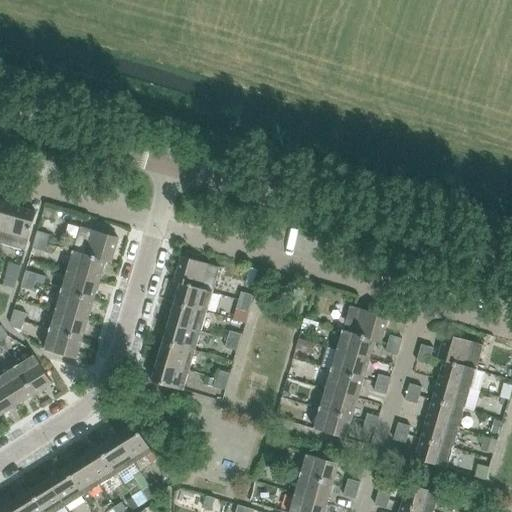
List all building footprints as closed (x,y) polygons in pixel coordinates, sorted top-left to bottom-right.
[(0,243),(1,244),(12,207),(0,203),(0,243)] [(12,207),(1,244),(25,251),(36,214),(12,207)] [(73,251),(104,261),(110,263),(118,238),(80,227),(73,251)] [(35,240),(47,243),(49,235),(37,232),(35,240)] [(47,243),(35,240),(32,248),(44,252),(47,243)] [(72,254),(67,271),(99,280),(104,261),(73,251),(72,254)] [(181,283),(212,292),(220,268),(182,257),(175,282),(181,284),(181,283)] [(23,279),(35,283),(38,275),(26,271),(23,279)] [(62,288),(61,291),(93,300),(99,280),(67,271),(62,288)] [(23,279),(21,288),(33,291),(35,283),(23,279)] [(175,303),(207,312),(212,292),(181,283),(181,284),(175,303)] [(61,293),(56,310),(87,319),(93,300),(61,291),(60,293),(61,293)] [(239,300),(251,304),(253,296),(241,292),(239,300)] [(236,309),(248,312),(251,304),(239,300),(236,309)] [(170,322),(201,332),(207,312),(175,303),(170,322)] [(342,330),(342,331),(374,340),(380,342),(387,317),(350,306),(343,330),(342,330)] [(12,319),(24,322),(26,314),(14,310),(12,319)] [(50,327),(49,330),(81,339),(87,319),(56,310),(51,328),(50,327)] [(10,325),(12,328),(21,330),(24,322),(12,319),(10,325)] [(164,342),(195,351),(201,332),(170,322),(164,342)] [(81,339),(49,330),(49,332),(44,350),(75,359),(81,339)] [(230,331),(227,339),(239,343),(242,335),(230,331)] [(342,333),(337,350),(368,359),(374,340),(342,331),(342,333)] [(439,360),(445,361),(477,370),(477,369),(476,369),(483,345),(446,334),(439,360)] [(388,344),(400,348),(402,339),(390,336),(388,344)] [(225,348),(237,351),(239,343),(227,339),(225,348)] [(164,342),(158,362),(189,371),(195,351),(164,342)] [(400,348),(388,344),(385,352),(397,356),(400,348)] [(419,353),(431,357),(433,348),(421,345),(419,353)] [(332,367),(331,370),(362,379),(368,359),(337,350),(332,368),(332,367)] [(419,353),(416,361),(429,365),(431,357),(419,353)] [(19,365),(16,366),(34,394),(52,383),(34,356),(19,365)] [(445,361),(439,380),(470,389),(475,372),(476,372),(477,370),(445,361)] [(189,371),(158,362),(152,382),(183,391),(189,371)] [(15,368),(0,377),(0,378),(17,405),(34,394),(16,366),(14,368),(15,368)] [(216,379),(228,382),(230,374),(218,370),(216,379)] [(331,372),(326,390),(357,399),(362,379),(331,370),(330,372),(331,372)] [(376,383),(388,387),(391,378),(379,375),(376,383)] [(0,415),(17,405),(0,378),(0,415)] [(213,387),(225,390),(228,382),(216,379),(213,387)] [(433,400),(465,409),(466,407),(465,406),(470,389),(439,380),(433,400)] [(388,387),(376,383),(374,391),(386,395),(388,387)] [(410,384),(407,393),(419,396),(422,388),(410,384)] [(319,409),(351,418),(357,399),(326,390),(321,407),(320,407),(319,409)] [(405,401),(417,404),(419,396),(407,393),(405,401)] [(465,409),(433,400),(428,420),(459,429),(464,411),(464,412),(465,409)] [(351,418),(319,409),(319,411),(314,429),(345,438),(351,418)] [(365,422),(377,426),(379,418),(367,414),(365,422)] [(428,420),(422,439),(454,448),(454,446),(459,429),(428,420)] [(377,426),(365,422),(362,431),(374,434),(377,426)] [(396,432),(408,435),(410,427),(398,423),(396,432)] [(152,452),(135,425),(117,436),(135,463),(145,457),(150,464),(157,460),(152,452)] [(408,435),(396,432),(393,440),(406,443),(408,435)] [(117,436),(100,447),(117,474),(135,463),(117,436)] [(454,448),(422,439),(416,459),(447,468),(452,451),(453,451),(454,448)] [(83,458),(100,485),(117,474),(100,447),(83,458)] [(300,474),(332,484),(338,464),(307,454),(301,472),(300,474)] [(83,458),(66,468),(83,496),(100,485),(83,458)] [(66,468),(48,479),(66,507),(83,496),(66,468)] [(300,477),(295,494),(326,503),(332,484),(300,474),(299,477),(300,477)] [(48,479),(31,490),(44,511),(57,511),(66,507),(48,479)] [(348,479),(346,488),(358,491),(360,483),(348,479)] [(149,486),(156,496),(163,492),(156,481),(149,486)] [(440,494),(409,484),(403,504),(427,511),(434,511),(435,511),(434,511),(440,494)] [(156,496),(149,486),(142,490),(148,501),(156,496)] [(343,496),(355,499),(358,491),(346,488),(343,496)] [(377,497),(389,500),(391,492),(379,489),(377,497)] [(44,511),(31,490),(14,501),(20,511),(44,511)] [(323,511),(326,503),(295,494),(289,511),(323,511)] [(215,499),(206,496),(203,508),(211,511),(215,499)] [(389,500),(377,497),(374,505),(386,509),(389,500)] [(20,511),(14,501),(0,509),(0,511),(20,511)] [(127,511),(122,503),(114,507),(117,511),(127,511)]
